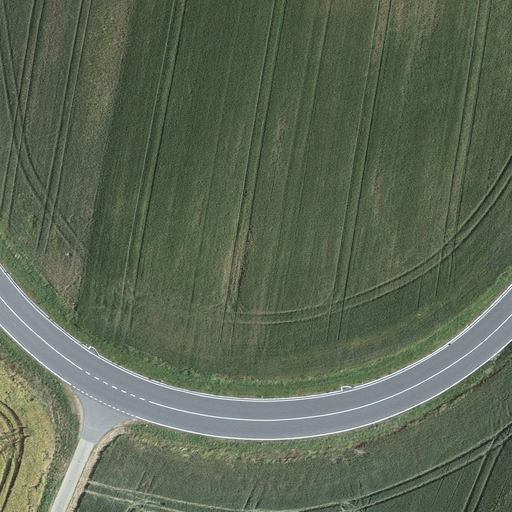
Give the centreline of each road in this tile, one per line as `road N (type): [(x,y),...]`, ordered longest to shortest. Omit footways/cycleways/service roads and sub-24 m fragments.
road 1 (secondary): [(511,317),(450,368),(367,405),(298,420),(183,411),(108,384),(36,338),(0,301)]
road 2 (track): [(56,511),(108,384)]
